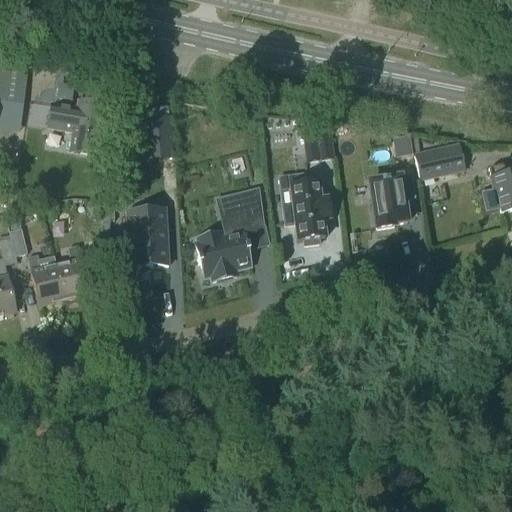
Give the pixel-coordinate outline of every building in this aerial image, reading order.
[(0,107),(21,110),(25,79),(0,75),(0,107)] [(51,108),(47,132),(72,136),(69,155),(97,160),(105,109),(96,107),(87,106),(78,104),(76,112),(51,108)] [(168,119),(144,120),(146,163),(170,161),(168,119)] [(329,132),(302,136),(306,165),(333,161),(329,132)] [(411,157),(408,139),(393,142),(395,160),(411,157)] [(420,183),(463,173),(458,150),(414,159),(420,183)] [(493,193),(481,196),(485,215),(501,212),(501,216),(511,213),(511,176),(505,178),(503,169),(488,173),(493,193)] [(292,209),(282,210),(284,230),(294,228),(296,245),(303,244),(303,250),(319,248),(318,242),(324,242),(322,224),(330,223),(327,203),(319,204),(317,186),(305,188),(304,178),(288,180),(292,209)] [(401,179),(367,184),(374,233),(409,228),(405,204),(414,203),(410,179),(401,180),(401,179)] [(259,191),(235,197),(245,235),(264,230),(259,191)] [(97,206),(95,245),(107,245),(108,207),(97,206)] [(125,218),(129,275),(167,273),(164,216),(125,218)] [(15,260),(27,257),(21,233),(8,236),(10,242),(15,260)] [(198,247),(195,248),(203,282),(210,280),(212,287),(236,281),(234,275),(250,271),(242,236),(225,240),(220,242),(219,237),(197,242),(198,247)] [(0,317),(14,314),(3,270),(17,266),(15,260),(10,242),(0,244),(0,254),(2,262),(0,262),(0,317)] [(64,304),(88,299),(77,250),(68,252),(71,267),(56,270),(64,304)] [(38,310),(64,304),(56,270),(53,261),(38,264),(37,259),(27,262),(38,310)]
